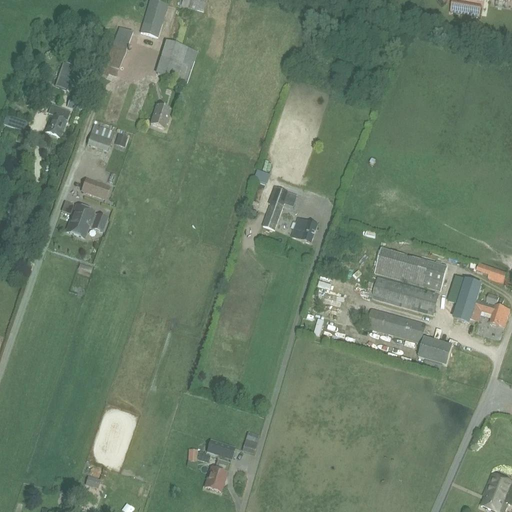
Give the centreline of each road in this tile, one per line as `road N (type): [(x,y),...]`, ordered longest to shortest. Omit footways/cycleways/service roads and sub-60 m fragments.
road 1 (unclassified): [(240,511),(292,333)]
road 2 (unclassified): [(433,511),(493,378)]
